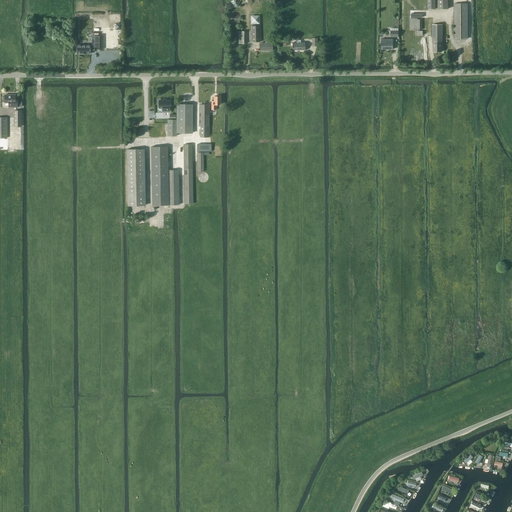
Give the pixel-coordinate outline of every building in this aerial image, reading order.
[(448,0),(438,0),(438,9),(448,9),(448,0)] [(451,6),(451,19),(460,19),(460,6),(451,6)] [(410,29),(422,29),(422,19),(418,19),(418,18),(410,18),(410,29)] [(251,42),(261,42),(260,26),(251,26),(251,42)] [(422,54),(436,54),(436,45),(435,45),(435,43),(442,43),(442,31),(432,31),(432,43),(433,43),(433,45),(422,45),(422,54)] [(101,36),(92,36),(92,50),(101,50),(101,36)] [(381,49),(393,49),(393,39),(381,39),(381,49)] [(292,50),(305,50),(305,43),(301,43),(301,40),(296,40),(296,43),(292,43),(292,50)] [(261,50),(272,50),(272,43),(269,43),(269,41),(265,41),(265,43),(261,43),(261,50)] [(77,45),(76,45),(76,54),(77,54),(81,54),(86,54),(86,53),(90,53),(90,54),(90,45),(77,45)] [(5,95),(3,95),(3,102),(5,102),(5,103),(9,103),(9,107),(17,107),(22,107),(22,101),(17,101),(17,99),(15,99),(15,95),(5,95)] [(220,104),(220,97),(214,96),(214,100),(211,100),(211,110),(216,110),(216,104),(220,104)] [(169,107),(170,107),(170,100),(159,100),(159,107),(163,107),(163,111),(169,111),(169,107)] [(192,133),(193,104),(177,104),(177,120),(168,119),(168,136),(177,136),(177,133),(192,133)] [(209,126),(209,104),(199,104),(199,126),(200,126),(200,137),(209,137),(209,126)] [(193,203),(192,144),(184,144),(184,204),(193,203)] [(168,147),(151,147),(152,205),(169,205),(174,205),(179,205),(178,170),(168,170),(168,147)] [(127,149),(126,149),(126,205),(127,205),(145,205),(144,149),(127,149)]
